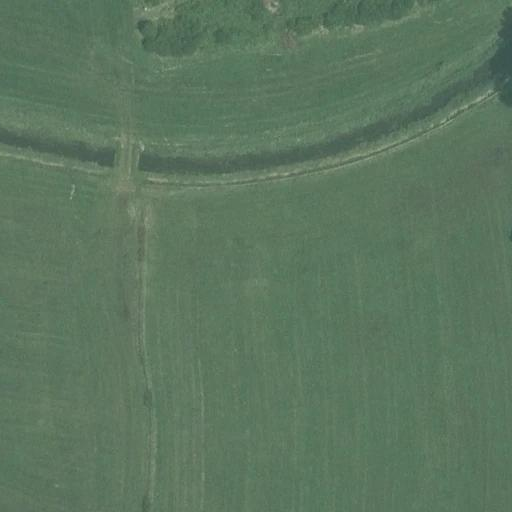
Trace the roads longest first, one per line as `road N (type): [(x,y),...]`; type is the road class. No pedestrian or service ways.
road 1 (unknown): [(511,26),(426,87),(299,134),(188,146),(0,115)]
road 2 (track): [(179,0),(148,13),(126,36),(132,511)]
